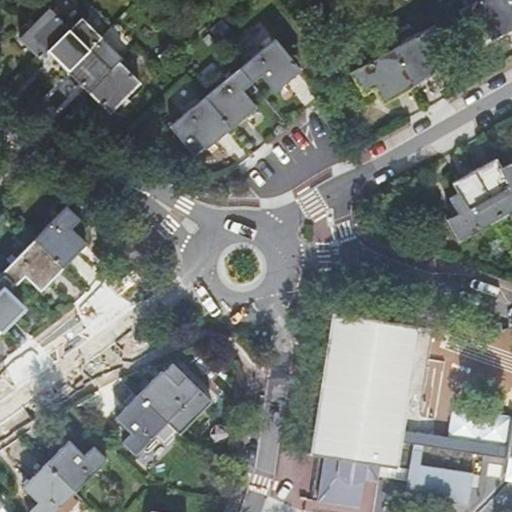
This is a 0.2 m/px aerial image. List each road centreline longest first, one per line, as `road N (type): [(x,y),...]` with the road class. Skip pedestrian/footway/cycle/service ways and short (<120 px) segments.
road 1 (residential): [(209,285),(166,302),(0,414)]
road 2 (residential): [(214,243),(141,190),(0,137)]
road 3 (residential): [(252,511),(270,453),(285,318),(268,294)]
road 4 (residential): [(343,189),(511,93)]
road 5 (residential): [(511,313),(362,261)]
